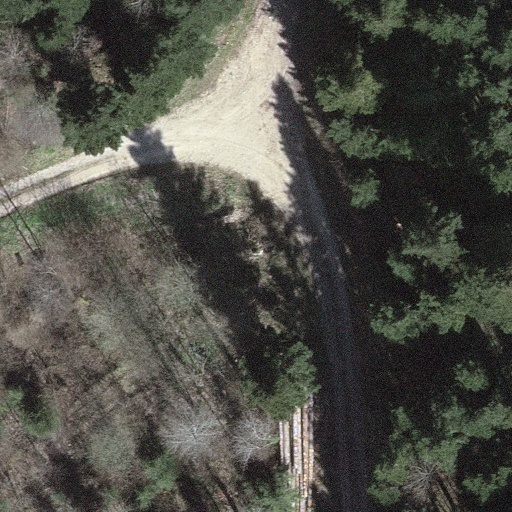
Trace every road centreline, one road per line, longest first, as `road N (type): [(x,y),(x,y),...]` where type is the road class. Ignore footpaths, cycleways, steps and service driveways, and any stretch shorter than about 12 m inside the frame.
road 1 (track): [(0,199),(118,150),(167,140),(248,145),(288,172),(328,251),(355,511)]
road 2 (track): [(283,0),(248,145)]
